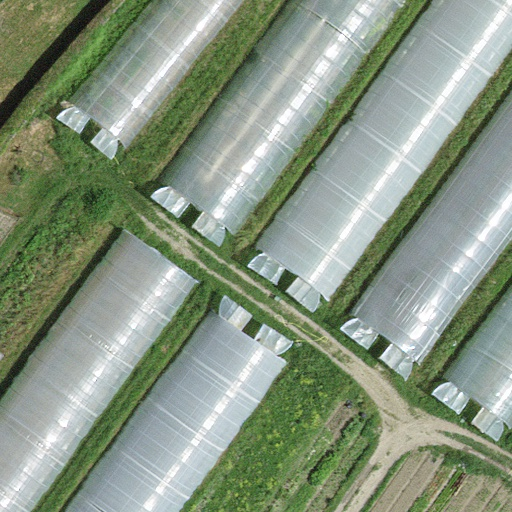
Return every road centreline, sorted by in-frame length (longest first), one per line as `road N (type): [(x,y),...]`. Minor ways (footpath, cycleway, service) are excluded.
road 1 (track): [(511,474),(412,408),(126,190)]
road 2 (track): [(412,408),(341,511)]
